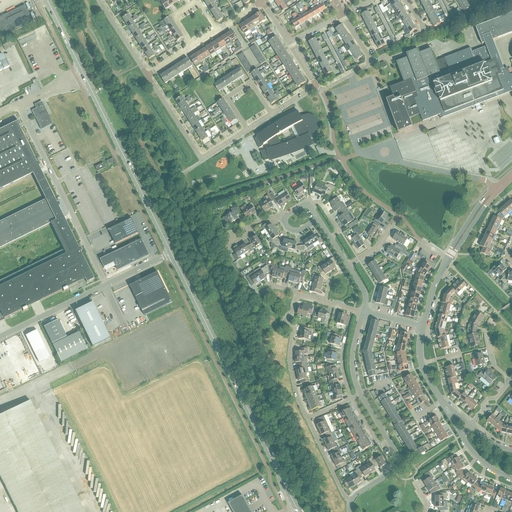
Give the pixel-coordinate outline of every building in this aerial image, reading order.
[(170,7),(165,0),(164,0),(161,2),(165,9),(170,7)] [(389,10),(390,9),(399,3),(396,0),(392,0),(389,2),(391,4),(387,7),(389,10)] [(316,4),(318,7),(321,13),(326,9),(321,1),(318,3),(316,1),(314,2),(316,4)] [(422,5),(425,10),(432,7),(429,1),(422,5)] [(287,2),(279,7),(282,12),(289,7),(287,4),(288,4),(287,2)] [(208,6),(211,11),(217,8),(214,3),(208,6)] [(394,9),(396,12),(402,8),(399,3),(390,9),(392,11),(394,9)] [(467,3),(461,7),(464,12),(466,14),(469,12),(467,10),(470,8),(467,3)] [(0,16),(0,37),(12,32),(33,22),(32,20),(25,5),(0,16)] [(318,7),(312,10),(316,16),(321,13),(318,7)] [(432,7),(425,10),(428,16),(435,12),(437,11),(436,9),(434,10),(432,7)] [(211,11),(215,17),(220,13),(217,8),(211,11)] [(396,12),(399,17),(406,13),(402,8),(396,12)] [(312,10),(307,13),(310,19),(316,16),(312,10)] [(361,15),(364,21),(371,17),(368,12),(361,15)] [(428,16),(431,21),(438,18),(435,12),(428,16)] [(220,13),(215,17),(218,22),(224,18),(220,13)] [(260,13),(255,16),(260,24),(265,20),(260,13)] [(307,13),(302,16),(305,22),(310,19),(307,13)] [(390,102),(392,108),(391,108),(391,109),(390,110),(391,110),(391,111),(399,125),(401,131),(412,127),(409,118),(420,114),(423,121),(441,114),(442,118),(472,107),(476,107),(475,105),(511,91),(511,88),(511,87),(511,74),(510,75),(507,68),(504,69),(493,40),(511,33),(511,13),(475,27),(482,44),(485,43),(486,47),(472,52),(471,48),(444,58),(449,69),(440,72),(431,49),(419,53),(418,49),(406,54),(407,58),(396,62),(404,82),(390,88),(393,97),(386,100),(387,103),(390,102)] [(401,19),(403,23),(409,18),(406,13),(399,17),(396,20),(398,22),(401,19)] [(451,22),(447,13),(445,14),(440,17),(441,20),(446,17),(447,20),(445,21),(446,24),(451,22)] [(451,13),(449,14),(452,19),(453,22),(466,17),(465,14),(453,18),(451,13)] [(122,18),(126,23),(131,19),(128,14),(122,18)] [(295,17),(294,14),(292,15),(294,18),(293,18),(294,21),(292,22),(295,28),(300,25),(297,19),(295,17)] [(126,23),(129,28),(135,25),(133,22),(138,19),(137,16),(134,18),(132,20),(131,19),(126,23)] [(255,17),(250,20),(255,27),(260,24),(255,16),(255,17)] [(302,16),(297,19),(300,25),(305,22),(302,16)] [(162,29),(173,22),(170,17),(162,22),(164,25),(158,28),(160,30),(162,29)] [(364,21),(367,26),(374,23),(371,17),(364,21)] [(403,27),(404,30),(413,24),(409,18),(403,23),(405,26),(403,27)] [(438,18),(431,21),(434,27),(441,23),(438,18)] [(250,20),(245,23),(250,30),(255,27),(250,20)] [(173,22),(167,26),(169,28),(171,31),(176,27),(173,22)] [(250,30),(245,23),(240,26),(244,34),(250,30)] [(367,26),(370,32),(377,28),(374,23),(367,26)] [(413,24),(404,30),(403,30),(407,35),(410,33),(416,29),(413,24)] [(129,28),(133,34),(138,30),(135,25),(129,28)] [(336,29),(339,35),(346,30),(342,25),(336,29)] [(171,31),(174,36),(180,32),(176,27),(171,31)] [(377,28),(370,32),(373,37),(380,34),(382,33),(379,27),(377,28)] [(133,34),(136,39),(142,35),(138,30),(133,34)] [(339,35),(343,40),(349,36),(346,30),(339,35)] [(180,32),(174,36),(177,41),(183,37),(180,32)] [(231,32),(226,35),(231,42),(236,39),(231,32)] [(373,37),(376,43),(382,39),(380,34),(373,37)] [(136,39),(139,44),(145,40),(142,35),(136,39)] [(226,35),(221,38),(226,46),(231,42),(226,35)] [(349,36),(343,40),(346,45),(353,41),(349,36)] [(268,42),(271,46),(279,41),(276,37),(268,42)] [(221,38),(216,42),(221,49),(226,46),(221,38)] [(309,42),(312,48),(319,44),(322,43),(320,40),(317,42),(315,39),(309,42)] [(382,39),(376,43),(378,49),(385,45),(382,39)] [(139,44),(142,49),(148,45),(145,40),(139,44)] [(271,46),(274,51),(282,46),(279,41),(271,46)] [(343,47),(347,52),(350,50),(356,46),(353,41),(346,45),(343,47)] [(216,42),(211,45),(216,52),(221,49),(216,42)] [(312,48),(315,54),(321,50),(319,44),(312,48)] [(142,49),(146,54),(152,50),(148,45),(142,49)] [(211,45),(206,48),(210,56),(216,52),(211,45)] [(250,48),(261,65),(266,61),(255,45),(250,48)] [(274,51),(277,55),(285,50),(282,46),(274,51)] [(350,50),(353,55),(359,51),(356,46),(350,50)] [(206,48),(201,52),(205,59),(210,56),(206,48)] [(152,50),(146,54),(149,59),(155,56),(152,50)] [(277,55),(280,60),(288,55),(285,50),(277,55)] [(315,54),(317,59),(324,55),(321,50),(315,54)] [(359,51),(353,55),(357,61),(363,56),(359,51)] [(201,52),(196,55),(200,62),(205,59),(201,52)] [(253,69),(243,53),(237,56),(248,73),(253,69)] [(0,70),(1,70),(0,67),(0,64),(1,64),(4,69),(9,67),(3,54),(0,55),(0,70)] [(317,59),(320,64),(327,61),(325,57),(327,56),(326,54),(324,55),(317,59)] [(200,62),(196,55),(190,58),(195,65),(200,62)] [(280,60),(283,64),(291,59),(288,55),(280,60)] [(187,58),(183,61),(188,69),(192,66),(187,58)] [(283,64),(286,69),(294,64),(291,59),(283,64)] [(183,61),(178,64),(183,72),(188,69),(183,61)] [(320,64),(323,70),(330,66),(327,61),(320,64)] [(178,64),(174,67),(179,75),(183,72),(178,64)] [(286,69),(289,73),(297,68),(294,64),(286,69)] [(330,66),(323,70),(326,75),(333,72),(330,66)] [(174,67),(169,70),(174,78),(179,75),(174,67)] [(239,68),(235,71),(240,78),(244,75),(239,68)] [(289,73),(292,78),(300,73),(297,68),(289,73)] [(251,73),(255,79),(260,75),(263,73),(266,71),(265,71),(266,70),(265,69),(259,73),(257,70),(251,73)] [(169,70),(165,73),(170,81),(174,78),(169,70)] [(235,71),(231,74),(235,81),(240,78),(235,71)] [(170,81),(165,73),(160,76),(165,84),(170,81)] [(292,78),(295,82),(303,77),(300,73),(292,78)] [(231,74),(227,77),(231,84),(235,81),(231,74)] [(255,79),(258,84),(264,80),(260,75),(255,79)] [(227,77),(222,79),(227,86),(231,84),(227,77)] [(303,77),(295,82),(298,87),(306,82),(303,77)] [(222,79),(218,82),(223,89),(227,86),(222,79)] [(258,84),(261,89),(272,82),(271,80),(268,81),(268,82),(266,83),(264,80),(258,84)] [(218,82),(214,85),(218,92),(223,89),(218,82)] [(261,89),(265,94),(270,90),(268,87),(271,86),(273,84),(272,82),(261,89)] [(265,94),(268,99),(274,95),(270,90),(265,94)] [(274,95),(268,99),(271,104),(277,101),(274,95)] [(175,100),(179,105),(185,102),(181,96),(175,100)] [(217,103),(221,108),(226,104),(223,99),(217,103)] [(32,111),(41,129),(52,124),(42,102),(36,105),(37,108),(32,111)] [(179,105),(182,111),(188,107),(185,102),(179,105)] [(221,108),(224,113),(230,109),(226,104),(221,108)] [(182,111),(186,116),(197,109),(195,107),(190,110),(188,107),(182,111)] [(186,116),(189,121),(195,117),(193,114),(200,109),(199,107),(197,109),(186,116)] [(224,113),(227,118),(233,114),(230,109),(224,113)] [(271,148),(270,149),(266,149),(266,150),(260,151),(265,161),(269,160),(273,159),(276,158),(281,156),(285,155),(289,154),(294,152),(298,150),(300,149),(306,147),(311,145),(313,143),(311,138),(313,137),(318,133),(320,127),(319,121),(315,117),(309,115),(303,116),(301,117),(298,112),(296,113),(289,116),(286,118),(280,122),(273,126),(266,130),(260,135),(257,137),(254,139),(259,148),(263,145),(268,142),(271,148)] [(233,114),(227,118),(232,126),(238,122),(233,114)] [(189,121),(192,126),(198,122),(203,119),(201,117),(199,118),(197,116),(195,117),(189,121)] [(0,130),(0,319),(3,318),(22,309),(23,311),(27,309),(27,307),(63,289),(64,291),(68,289),(67,287),(85,278),(87,282),(94,279),(80,251),(82,250),(81,247),(79,248),(58,206),(60,205),(58,202),(56,202),(38,166),(40,165),(38,161),(36,162),(18,126),(20,125),(18,121),(11,124),(10,122),(6,124),(6,125),(7,127),(0,130)] [(192,126),(196,131),(201,127),(198,122),(192,126)] [(458,131),(454,122),(428,132),(439,162),(443,161),(445,167),(455,163),(457,167),(461,166),(463,172),(472,169),(474,174),(488,168),(481,152),(477,154),(471,138),(466,140),(462,130),(458,131)] [(196,131),(199,136),(205,133),(201,127),(196,131)] [(205,133),(199,136),(202,142),(203,142),(204,144),(210,141),(208,138),(205,133)] [(304,194),(307,192),(302,183),(293,189),(297,196),(303,192),(304,194)] [(330,196),(336,187),(328,184),(328,185),(325,184),(324,187),(317,184),(313,192),(318,195),(319,194),(324,196),(325,194),(330,196)] [(274,196),(272,198),(274,201),(276,204),(278,203),(280,206),(291,200),(286,192),(276,198),(274,196)] [(274,201),(272,198),(269,194),(265,197),(267,200),(260,204),(264,212),(273,206),(271,203),(274,201)] [(338,210),(339,213),(347,209),(343,203),(341,204),(337,198),(330,203),(333,208),(335,212),(338,210)] [(511,209),(507,204),(502,207),(508,214),(511,210),(511,209)] [(240,208),(242,211),(247,218),(253,214),(254,215),(257,213),(251,205),(246,208),(244,206),(240,208)] [(237,216),(239,214),(235,207),(231,209),(233,212),(224,218),(228,225),(238,218),(237,216)] [(500,213),(498,215),(503,219),(508,214),(502,207),(498,211),(500,213)] [(347,209),(339,213),(341,216),(339,218),(344,226),(352,221),(348,214),(349,213),(347,209)] [(384,221),(388,215),(381,211),(375,219),(383,225),(385,222),(384,221)] [(494,216),(491,221),(499,225),(502,220),(503,219),(498,215),(496,217),(494,216)] [(109,230),(116,244),(138,233),(138,234),(138,233),(131,219),(109,230)] [(491,221),(489,226),(497,230),(499,225),(491,221)] [(265,229),(269,234),(275,230),(272,225),(270,226),(268,223),(262,227),(264,230),(265,229)] [(367,234),(374,238),(379,230),(377,229),(379,227),(373,223),(372,226),(367,234)] [(489,226),(487,231),(495,235),(497,230),(489,226)] [(351,239),(358,249),(364,245),(359,236),(362,234),(356,227),(353,230),(357,235),(351,239)] [(268,240),(275,246),(280,240),(277,238),(276,237),(279,236),(275,230),(269,234),(271,237),(268,240)] [(487,231),(484,236),(492,240),(495,235),(487,231)] [(397,246),(398,246),(405,251),(406,248),(403,246),(408,238),(398,232),(393,239),(399,243),(397,246)] [(314,235),(309,238),(313,245),(318,241),(319,243),(322,241),(318,235),(315,237),(314,235)] [(484,236),(482,241),(490,245),(492,240),(484,236)] [(253,243),(250,245),(254,250),(256,254),(258,253),(256,249),(262,245),(257,237),(251,240),(253,243)] [(313,245),(309,238),(303,242),(309,251),(314,247),(313,245)] [(114,263),(118,271),(130,265),(138,261),(149,255),(143,244),(144,243),(142,239),(100,259),(104,268),(114,263)] [(282,247),(289,249),(290,241),(284,239),(282,247)] [(290,241),(289,249),(295,250),(297,243),(290,241)] [(488,250),(491,251),(493,246),(490,245),(482,241),(480,246),(483,248),(483,247),(488,250)] [(245,244),(240,247),(244,254),(248,252),(249,253),(254,250),(250,245),(247,247),(245,244)] [(405,251),(398,246),(396,249),(391,245),(386,253),(396,259),(399,254),(401,255),(405,251)] [(244,254),(240,247),(234,251),(236,253),(233,255),(237,261),(241,258),(240,257),(244,254)] [(483,247),(483,248),(480,253),(488,256),(491,251),(488,250),(483,247)] [(329,262),(326,264),(331,271),(336,268),(334,265),(337,264),(333,258),(328,260),(329,262)] [(422,264),(420,267),(428,272),(431,267),(427,264),(428,262),(423,259),(421,263),(422,264)] [(368,265),(371,270),(378,266),(375,261),(368,265)] [(331,271),(326,264),(323,266),(322,264),(318,267),(321,273),(324,272),(326,274),(331,271)] [(497,273),(500,276),(504,273),(507,270),(502,264),(498,268),(495,266),(490,271),(495,276),(497,273)] [(261,271),(256,275),(260,281),(266,278),(264,275),(268,273),(268,272),(267,265),(260,270),(261,271)] [(267,265),(268,272),(273,273),(272,277),(277,278),(279,270),(277,269),(277,267),(270,265),(267,265)] [(280,267),(279,270),(277,278),(283,280),(283,277),(286,277),(289,267),(286,266),(285,268),(280,267)] [(371,270),(374,275),(381,270),(378,266),(371,270)] [(419,269),(416,274),(424,277),(428,272),(420,267),(418,266),(417,268),(419,269)] [(292,268),(289,267),(286,277),(289,278),(288,281),(294,282),(296,274),(297,271),(292,270),(292,268)] [(302,272),(297,271),(296,274),(294,282),(299,284),(300,281),(303,282),(305,271),(302,270),(302,272)] [(374,275),(377,279),(383,275),(381,270),(374,275)] [(130,286),(145,316),(172,302),(158,272),(138,282),(130,286)] [(507,281),(511,281),(511,272),(509,272),(508,275),(506,275),(504,273),(500,276),(498,278),(500,281),(501,280),(507,280),(507,281)] [(315,279),(314,283),(322,285),(324,279),(320,279),(321,276),(313,274),(312,279),(315,279)] [(412,280),(414,281),(415,281),(423,283),(424,277),(416,274),(415,278),(413,278),(412,280)] [(260,281),(256,275),(252,277),(251,275),(247,278),(250,284),(253,282),(255,285),(260,281)] [(383,275),(377,279),(380,284),(384,281),(385,283),(389,281),(387,279),(386,280),(383,275)] [(456,283),(455,284),(461,290),(466,286),(467,287),(469,285),(465,281),(463,283),(460,279),(458,282),(457,281),(457,282),(456,282),(456,283)] [(411,286),(413,287),(421,289),(423,283),(415,281),(414,281),(414,284),(411,284),(411,286)] [(322,285),(314,283),(313,287),(310,286),(309,291),(317,293),(318,290),(321,291),(322,285)] [(453,286),(451,288),(455,292),(459,296),(463,292),(461,290),(455,284),(454,284),(453,285),(453,286)] [(445,294),(450,297),(455,292),(451,288),(449,290),(448,290),(447,291),(447,292),(446,292),(445,293),(445,294)] [(408,298),(410,298),(418,300),(420,294),(411,292),(411,296),(408,295),(408,298)] [(443,300),(442,303),(448,304),(451,305),(452,299),(450,297),(445,294),(445,295),(444,295),(444,297),(444,298),(443,298),(443,299),(443,300)] [(110,338),(93,302),(75,311),(92,347),(110,338)] [(441,308),(441,309),(449,311),(451,305),(448,304),(442,303),(442,306),(441,306),(441,307),(441,308)] [(311,314),(313,307),(306,305),(305,308),(299,307),(299,310),(298,314),(307,317),(308,313),(311,314)] [(322,323),(327,325),(330,316),(326,315),(327,312),(321,310),(322,309),(320,309),(318,318),(322,319),(321,321),(322,322),(322,323)] [(407,310),(406,313),(404,313),(403,315),(414,318),(415,312),(407,310)] [(468,325),(468,329),(476,330),(477,326),(478,327),(481,322),(481,321),(484,316),(476,312),(470,322),(469,325),(468,325)] [(337,323),(347,326),(349,319),(345,318),(346,315),(343,315),(339,314),(337,323)] [(439,318),(438,320),(443,322),(446,323),(448,317),(439,315),(439,316),(438,317),(438,318),(439,318)] [(58,320),(44,327),(52,344),(66,337),(58,320)] [(313,336),(313,335),(314,329),(305,328),(304,331),(301,331),(300,337),(299,337),(298,338),(308,340),(309,336),(313,336)] [(437,335),(438,338),(443,336),(446,336),(444,329),(441,329),(436,329),(436,330),(435,330),(436,332),(436,333),(436,334),(437,335)] [(476,330),(468,329),(467,332),(468,336),(471,347),(480,345),(479,339),(477,333),(475,334),(476,330)] [(36,330),(26,336),(39,363),(50,357),(36,330)] [(79,332),(52,345),(61,362),(87,349),(79,332)] [(327,336),(330,337),(331,338),(330,344),(339,346),(341,339),(337,338),(338,335),(328,332),(327,336)] [(400,335),(399,338),(408,341),(409,335),(399,332),(398,334),(400,335)] [(439,343),(439,344),(447,342),(446,336),(443,336),(438,338),(438,341),(438,343),(439,343)] [(399,340),(398,344),(406,346),(408,341),(399,338),(397,338),(397,340),(399,340)] [(447,342),(439,344),(439,345),(439,346),(440,347),(440,350),(449,348),(447,342)] [(397,346),(396,352),(405,352),(406,346),(398,344),(396,343),(395,346),(397,346)] [(363,351),(364,356),(372,354),(372,352),(373,348),(365,346),(363,351)] [(295,351),(295,357),(304,357),(304,354),(308,354),(308,348),(301,348),(301,351),(295,351)] [(327,360),(337,361),(338,354),(334,353),(335,350),(327,349),(326,353),(328,353),(327,360)] [(395,360),(398,360),(406,358),(405,352),(396,352),(397,358),(395,358),(395,360)] [(474,359),(476,366),(485,364),(483,356),(481,357),(480,354),(472,355),(473,359),(474,359)] [(298,362),(298,366),(307,365),(307,357),(304,357),(295,357),(295,362),(298,362)] [(397,366),(398,366),(399,366),(407,364),(406,358),(398,360),(398,364),(396,364),(397,366)] [(399,366),(398,366),(398,370),(397,370),(398,372),(408,370),(407,364),(399,366)] [(296,370),(297,375),(306,373),(309,373),(307,365),(298,366),(299,369),(296,370)] [(329,373),(329,375),(338,374),(337,368),(333,369),(333,366),(326,368),(327,373),(329,373)] [(446,373),(446,374),(455,371),(453,366),(445,368),(445,371),(445,372),(446,373)] [(482,377),(490,385),(496,378),(487,371),(485,373),(482,371),(478,376),(481,378),(482,377)] [(306,373),(297,375),(298,381),(301,380),(302,383),(309,381),(308,378),(307,379),(306,373)] [(328,379),(329,384),(337,382),(336,380),(339,379),(338,374),(329,375),(330,378),(328,379)] [(405,386),(407,384),(414,380),(411,375),(404,379),(406,382),(404,384),(405,386)] [(408,391),(410,389),(417,385),(414,380),(407,384),(409,388),(407,389),(408,391)] [(332,389),(333,392),(341,390),(340,385),(338,385),(337,382),(329,384),(330,390),(332,389)] [(451,393),(451,394),(456,391),(459,389),(457,383),(455,384),(449,385),(450,388),(449,389),(450,390),(450,391),(450,390),(450,391),(450,392),(450,393),(451,393)] [(411,396),(413,395),(413,394),(420,390),(417,385),(410,389),(412,393),(410,394),(411,396)] [(304,393),(305,395),(315,391),(313,386),(301,391),(303,394),(304,393)] [(332,395),(333,401),(342,399),(342,396),(343,396),(341,390),(333,392),(334,395),(332,395)] [(414,401),(416,400),(424,395),(420,390),(413,394),(413,395),(415,398),(413,399),(414,401)] [(304,398),(305,401),(317,397),(315,391),(305,395),(305,397),(304,398)] [(456,398),(458,400),(462,395),(456,391),(451,394),(452,394),(452,395),(453,396),(454,396),(454,397),(455,398),(456,398)] [(378,398),(381,402),(388,398),(385,393),(381,396),(378,398)] [(462,403),(463,404),(468,397),(463,393),(462,395),(458,400),(460,402),(461,403),(462,403)] [(416,400),(418,403),(416,404),(417,406),(424,402),(427,406),(430,404),(428,401),(427,401),(426,400),(427,400),(424,395),(416,400)] [(308,404),(309,405),(319,402),(317,397),(305,401),(306,404),(308,404)] [(465,406),(467,407),(473,401),(468,397),(463,404),(463,405),(464,406),(465,406)] [(381,402),(384,407),(391,403),(388,398),(381,402)] [(0,415),(0,476),(17,511),(84,511),(30,401),(0,415)] [(473,401),(467,407),(468,408),(468,409),(469,409),(470,410),(470,409),(472,411),(477,405),(473,401)] [(319,402),(309,405),(309,407),(308,408),(309,411),(315,409),(316,411),(319,410),(318,408),(321,407),(319,402)] [(384,407),(387,412),(394,407),(391,403),(384,407)] [(340,414),(343,418),(352,413),(351,411),(352,410),(351,407),(340,414)] [(387,412),(389,416),(396,412),(394,407),(387,412)] [(389,416),(392,421),(399,417),(396,412),(389,416)] [(343,418),(346,423),(356,417),(354,414),(353,414),(352,413),(343,418)] [(487,421),(491,424),(496,419),(492,415),(487,421)] [(316,425),(319,430),(327,427),(325,424),(327,423),(324,416),(318,419),(318,421),(315,422),(317,425),(316,425)] [(430,423),(432,426),(439,422),(440,421),(436,416),(427,422),(428,424),(430,423)] [(346,423),(349,428),(358,422),(357,420),(358,419),(356,417),(346,423)] [(392,421),(395,425),(401,422),(402,421),(399,417),(392,421)] [(491,424),(495,428),(500,422),(496,419),(491,424)] [(351,432),(362,426),(360,423),(359,424),(358,422),(349,428),(347,429),(349,433),(351,432)] [(394,426),(397,431),(404,426),(401,422),(395,425),(394,426)] [(432,428),(434,431),(442,427),(439,422),(432,426),(429,427),(431,429),(432,428)] [(495,428),(500,432),(504,425),(500,422),(495,428)] [(500,432),(507,434),(508,426),(504,425),(500,432)] [(351,432),(354,437),(363,431),(362,429),(364,429),(362,426),(351,432)] [(397,431),(400,435),(407,431),(404,426),(397,431)] [(324,434),(326,436),(332,434),(330,429),(328,430),(327,427),(319,430),(321,435),(324,434)] [(436,433),(437,436),(438,436),(445,432),(442,427),(434,431),(432,432),(434,434),(436,433)] [(354,437),(357,441),(368,435),(366,432),(365,433),(363,431),(354,437)] [(400,435),(403,440),(410,436),(407,431),(400,435)] [(445,432),(438,436),(437,436),(436,437),(437,439),(439,438),(441,441),(442,443),(446,441),(445,439),(448,437),(445,432)] [(324,441),(326,446),(334,442),(338,440),(336,437),(334,438),(332,434),(326,436),(327,439),(324,441)] [(357,441),(360,446),(369,440),(368,439),(369,438),(368,435),(357,441)] [(403,440),(406,445),(413,440),(410,436),(403,440)] [(369,440),(360,446),(363,451),(373,444),(371,441),(370,442),(369,440)] [(406,445),(408,449),(415,445),(413,440),(406,445)] [(332,449),(333,452),(339,449),(337,444),(335,445),(334,442),(326,446),(329,451),(332,449)] [(349,445),(341,447),(343,453),(351,451),(349,445)] [(411,454),(416,451),(418,449),(415,445),(408,449),(411,454)] [(418,449),(416,451),(418,456),(425,452),(422,447),(418,449)] [(331,456),(334,461),(341,458),(340,455),(342,454),(339,449),(333,452),(334,455),(331,456)] [(451,466),(452,468),(454,467),(461,462),(458,457),(456,458),(454,455),(446,460),(448,463),(451,462),(452,464),(451,466)] [(375,459),(373,460),(376,466),(379,465),(380,467),(386,464),(381,457),(378,459),(377,457),(375,459)] [(341,458),(334,461),(336,466),(339,465),(341,468),(347,465),(345,460),(343,461),(341,458)] [(369,464),(366,466),(370,474),(375,471),(374,468),(376,466),(373,460),(371,458),(367,460),(369,464)] [(456,473),(458,477),(464,472),(462,469),(464,467),(461,462),(454,467),(452,468),(453,470),(455,469),(457,472),(456,473)] [(356,468),(357,470),(361,476),(364,474),(365,477),(370,474),(366,466),(362,468),(361,465),(356,468)] [(355,476),(351,477),(356,485),(361,482),(359,479),(362,478),(361,476),(357,470),(353,473),(355,476)] [(423,482),(426,487),(434,482),(432,479),(434,478),(431,474),(429,471),(423,474),(425,477),(426,480),(423,482)] [(467,482),(473,476),(468,472),(466,474),(464,472),(458,477),(466,483),(467,482)] [(471,487),(475,491),(478,485),(476,482),(478,480),(473,476),(467,482),(472,486),(471,487)] [(356,485),(351,477),(348,479),(347,478),(343,481),(347,487),(349,485),(351,488),(356,485)] [(434,482),(426,487),(429,491),(432,489),(434,493),(440,489),(437,484),(435,485),(434,482)] [(478,485),(475,491),(479,492),(480,491),(483,492),(482,494),(484,495),(485,493),(489,485),(483,483),(482,486),(478,485)] [(489,485),(485,493),(491,495),(490,497),(494,498),(496,491),(493,490),(494,487),(489,485)] [(502,508),(504,509),(510,493),(505,491),(502,499),(505,500),(502,508)] [(435,496),(435,502),(443,502),(443,498),(447,498),(447,493),(438,493),(438,496),(435,496)] [(251,511),(244,500),(245,500),(242,495),(228,503),(233,511),(251,511)] [(471,506),(470,509),(477,511),(480,507),(477,506),(478,503),(471,500),(469,505),(471,506)] [(443,502),(435,502),(435,507),(438,507),(438,510),(445,510),(447,510),(447,502),(443,502)]
